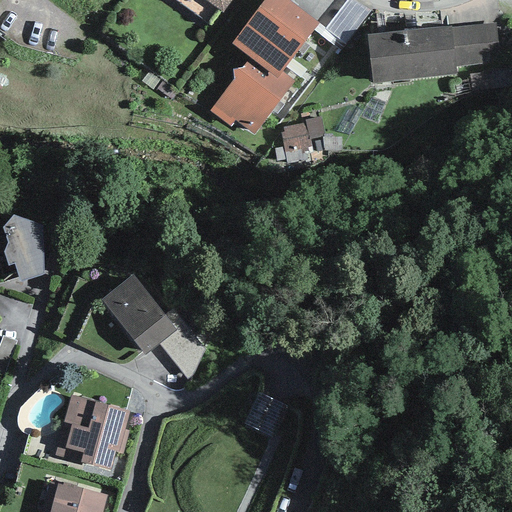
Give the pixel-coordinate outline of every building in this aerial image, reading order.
[(205,0),(223,13),(232,0),(205,0)] [(319,24),(286,0),(264,0),(231,45),(249,58),(209,111),(230,127),(234,122),(253,135),(293,82),(281,74),(319,24)] [(349,50),(372,15),(350,1),(327,36),(349,50)] [(495,23),(451,28),(456,67),(499,62),(495,23)] [(451,26),(367,35),(372,84),(456,75),(456,67),(451,28),(451,26)] [(13,215),(2,227),(7,243),(3,252),(7,266),(14,264),(19,282),(55,270),(42,224),(13,215)] [(132,276),(101,300),(145,355),(159,344),(176,330),(164,315),(132,276)] [(172,309),(164,315),(176,330),(159,344),(186,379),(193,375),(206,346),(172,309)] [(16,342),(2,337),(0,341),(0,375),(3,376),(16,342)] [(129,411),(71,395),(54,456),(110,471),(115,452),(123,454),(129,431),(124,430),(129,411)] [(102,511),(107,495),(63,483),(62,486),(57,484),(49,511),(102,511)]
